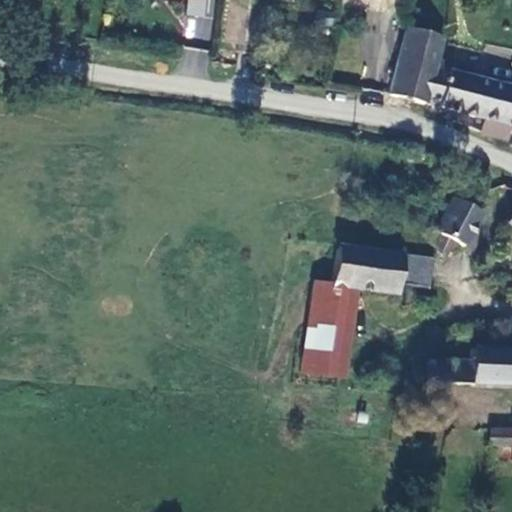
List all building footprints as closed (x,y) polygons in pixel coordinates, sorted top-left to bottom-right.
[(329,0),(307,0),(307,6),(329,9),(329,0)] [(511,87),(436,67),(444,36),(412,27),(394,92),(511,124),(511,87)] [(484,207),(458,195),(441,232),(466,244),(484,207)] [(327,246),(321,283),(333,284),(385,288),(391,254),(327,246)] [(423,254),(401,253),(396,284),(427,289),(432,257),(423,254)] [(321,283),(302,284),(294,365),(323,371),(333,284),(321,283)] [(511,346),(441,342),(439,384),(511,388),(511,346)] [(343,392),(341,412),(365,414),(366,394),(343,392)] [(511,421),(484,419),(482,439),(508,441),(508,446),(511,446),(511,421)]
